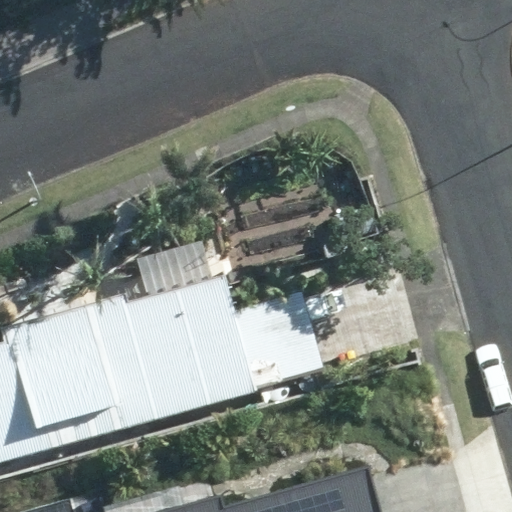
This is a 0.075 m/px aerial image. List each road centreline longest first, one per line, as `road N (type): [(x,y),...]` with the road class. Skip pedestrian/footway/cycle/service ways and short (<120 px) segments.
road 1 (residential): [(340,0),(0,144)]
road 2 (residential): [(440,0),(511,263)]
